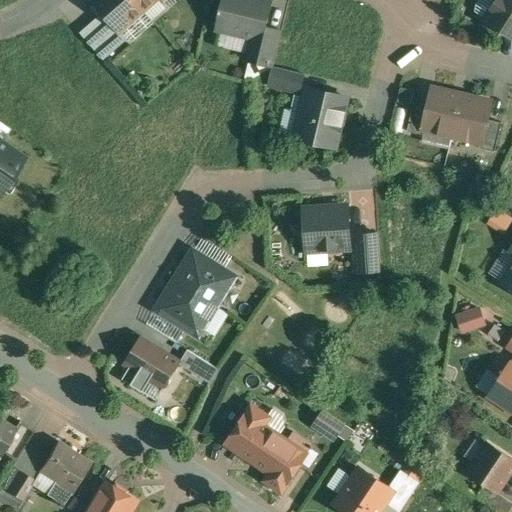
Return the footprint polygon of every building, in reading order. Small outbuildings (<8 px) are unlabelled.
[(143,9),(134,0),(96,0),(94,2),(119,30),(143,9)] [(134,0),(143,9),(153,0),(134,0)] [(271,0),(224,0),(217,28),(254,37),(262,39),(265,27),(271,0)] [(511,0),(497,0),(485,20),(511,37),(511,0)] [(265,27),(262,39),(254,37),(248,60),(274,66),(282,31),(265,27)] [(304,73),(274,67),(270,85),(299,92),(304,73)] [(347,97),(306,87),(295,137),(336,146),(347,97)] [(462,94),(433,88),(429,105),(425,123),(426,123),(437,126),(436,131),(453,135),(462,94)] [(491,101),(462,94),(453,135),(469,139),(470,134),(482,137),(483,137),(487,119),(491,101)] [(414,102),(408,131),(423,134),(426,123),(425,123),(429,105),(414,102)] [(13,129),(0,119),(0,138),(5,141),(13,129)] [(502,122),(487,119),(483,137),(482,137),(479,148),(495,151),(502,122)] [(0,138),(0,192),(6,197),(31,158),(5,141),(0,138)] [(292,198),(272,202),(274,215),(295,211),(292,198)] [(348,207),(304,210),(307,249),(350,246),(348,207)] [(511,214),(500,207),(490,224),(507,233),(511,224),(511,214)] [(379,233),(359,235),(356,239),(358,271),(382,269),(379,233)] [(216,311),(217,312),(235,281),(189,254),(171,285),(216,311)] [(511,268),(503,283),(511,288),(511,268)] [(151,315),(198,342),(216,311),(171,285),(170,284),(151,315)] [(484,305),(458,314),(465,333),(490,324),(484,305)] [(181,361),(141,337),(125,363),(164,388),(180,363),(181,361)] [(205,360),(188,350),(181,361),(180,363),(197,374),(205,360)] [(219,369),(205,360),(197,374),(212,383),(219,369)] [(511,361),(490,395),(511,409),(511,361)] [(268,417),(252,406),(232,436),(246,445),(242,452),(272,472),(267,480),(282,490),(307,454),(306,453),(310,447),(312,449),(314,446),(312,444),(296,433),(293,437),(292,436),(288,441),(263,424),(268,417)] [(323,410),(311,426),(323,434),(334,418),(323,410)] [(15,429),(0,419),(0,454),(2,452),(16,429),(15,429)] [(20,420),(15,429),(16,429),(2,452),(16,460),(27,443),(35,430),(20,420)] [(93,464),(58,442),(48,456),(41,469),(57,479),(47,494),(62,504),(61,506),(64,508),(73,493),(75,493),(93,464)] [(511,471),(511,457),(488,442),(468,472),(486,484),(498,492),(511,471)] [(48,456),(27,443),(16,460),(12,465),(13,466),(35,479),(41,469),(48,456)] [(334,504),(346,511),(379,511),(395,488),(359,465),(334,504)] [(13,466),(1,484),(2,484),(1,486),(22,500),(35,479),(13,466)] [(130,511),(137,501),(108,483),(89,511),(130,511)] [(511,501),(498,492),(486,484),(477,497),(497,510),(499,511),(510,511),(511,509),(511,501)]
